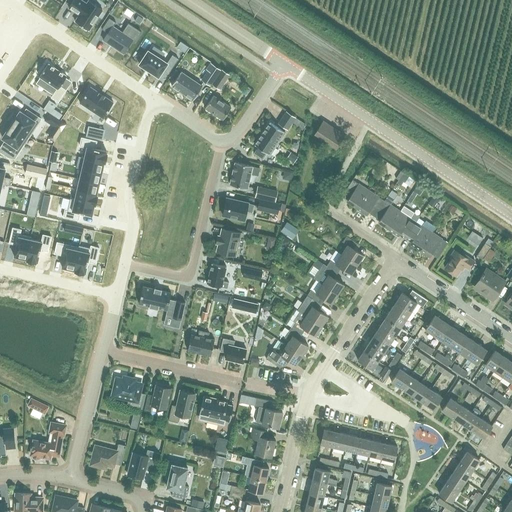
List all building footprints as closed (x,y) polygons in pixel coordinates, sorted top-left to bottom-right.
[(81,0),(73,0),(69,7),(79,14),(75,20),(89,29),(102,10),(88,0),(86,3),(81,0)] [(109,18),(102,29),(108,33),(103,40),(123,54),(132,40),(135,41),(141,32),(128,23),(122,32),(113,26),(116,22),(109,18)] [(147,50),(138,63),(158,76),(163,70),(168,73),(178,58),(172,54),(167,62),(147,50)] [(48,63),(39,76),(57,88),(51,97),(58,101),(66,90),(60,86),(67,76),(48,63)] [(209,69),(202,79),(211,84),(221,70),(215,66),(212,71),(209,69)] [(222,69),(212,84),(220,89),(230,75),(222,69)] [(202,86),(196,82),(181,71),(171,85),(193,100),(202,86)] [(90,86),(80,102),(103,118),(114,102),(90,86)] [(231,107),(213,95),(205,108),(223,120),(231,107)] [(273,103),(270,108),(277,112),(280,108),(273,103)] [(13,115),(8,122),(29,136),(41,118),(26,108),(23,112),(20,110),(15,117),(13,115)] [(286,111),(278,123),(287,129),(295,117),(286,111)] [(50,112),(45,120),(62,131),(67,124),(50,112)] [(336,147),(344,135),(323,121),(315,134),(336,147)] [(5,139),(0,146),(0,151),(8,157),(14,158),(29,136),(8,122),(4,129),(6,130),(2,137),(5,139)] [(270,122),(262,133),(278,144),(285,133),(283,131),(284,131),(270,122)] [(89,127),(86,136),(102,140),(104,130),(89,127)] [(262,133),(255,145),(268,154),(269,154),(270,155),(278,144),(262,133)] [(81,137),(79,145),(87,147),(84,157),(104,162),(105,162),(107,153),(106,153),(107,151),(95,148),(97,141),(81,137)] [(294,162),(297,157),(291,152),(287,158),(294,162)] [(84,157),(82,168),(102,173),(104,162),(84,157)] [(229,184),(247,188),(251,173),(258,175),(259,168),(235,162),(229,184)] [(35,188),(42,190),(44,182),(45,178),(47,168),(28,164),(25,173),(38,176),(37,180),(35,188)] [(0,167),(0,182),(2,183),(10,185),(11,178),(3,176),(5,168),(0,167)] [(82,168),(79,178),(99,183),(102,173),(82,168)] [(285,171),(283,178),(290,179),(292,172),(285,171)] [(404,173),(400,171),(396,178),(399,180),(404,173)] [(405,174),(401,180),(407,185),(412,178),(405,174)] [(79,178),(77,189),(97,194),(99,183),(79,178)] [(347,200),(357,207),(369,190),(359,183),(358,184),(352,180),(347,187),(353,191),(347,200)] [(419,183),(414,191),(417,193),(419,194),(424,187),(419,183)] [(277,191),(258,186),(256,197),(274,201),(277,191)] [(77,189),(74,200),(94,204),(95,204),(97,195),(96,195),(97,194),(77,189)] [(27,215),(35,216),(37,204),(40,192),(32,190),(30,202),(27,215)] [(369,190),(357,207),(367,214),(374,205),(379,208),(384,201),(379,197),(369,190)] [(414,191),(407,200),(411,202),(417,193),(414,191)] [(50,196),(44,194),(41,207),(40,213),(46,214),(47,208),(50,196)] [(435,194),(429,204),(434,207),(440,197),(435,194)] [(379,221),(389,228),(404,205),(400,210),(390,204),(394,199),(388,195),(384,201),(379,208),(385,212),(379,221)] [(248,203),(227,198),(223,215),(244,220),(246,211),(252,212),(253,205),(248,203)] [(260,199),(257,209),(277,214),(277,211),(279,203),(260,199)] [(65,208),(63,216),(78,220),(80,213),(92,215),(94,204),(74,200),(72,210),(65,208)] [(451,204),(448,209),(453,213),(457,208),(451,204)] [(401,232),(407,236),(416,222),(420,216),(404,205),(389,228),(399,235),(401,232)] [(370,229),(375,220),(370,217),(365,226),(370,229)] [(412,239),(410,242),(421,249),(432,231),(435,227),(425,220),(422,226),(416,222),(407,236),(412,239)] [(287,222),(281,231),(292,238),(298,230),(287,222)] [(209,235),(211,224),(205,223),(203,234),(209,235)] [(13,227),(9,243),(17,244),(14,256),(26,259),(30,239),(19,236),(21,229),(13,227)] [(241,233),(221,228),(220,236),(218,235),(216,244),(218,244),(216,252),(236,256),(241,233)] [(432,231),(421,249),(431,256),(437,246),(443,250),(448,243),(442,238),(432,231)] [(30,239),(26,259),(27,259),(26,260),(36,262),(37,261),(38,261),(40,250),(48,251),(51,236),(43,234),(41,241),(30,239)] [(348,245),(342,254),(357,264),(364,255),(354,249),(357,243),(346,236),(343,242),(348,245)] [(269,237),(266,250),(273,252),(276,239),(269,237)] [(284,237),(280,242),(285,245),(289,240),(284,237)] [(61,238),(57,254),(65,255),(62,267),(74,270),(78,250),(67,247),(69,240),(61,238)] [(488,238),(485,244),(477,256),(482,259),(494,242),(488,238)] [(78,250),(74,270),(74,271),(84,273),(84,272),(85,272),(88,261),(96,263),(99,247),(91,245),(89,252),(78,250)] [(468,269),(474,261),(463,254),(462,255),(455,250),(450,257),(452,258),(445,268),(456,275),(463,265),(468,269)] [(331,260),(327,266),(338,273),(341,267),(351,274),(357,264),(342,254),(336,263),(331,260)] [(424,266),(429,257),(425,254),(420,263),(424,266)] [(223,281),(226,266),(211,263),(207,284),(221,287),(227,288),(229,282),(223,281)] [(323,263),(313,278),(316,280),(322,284),(338,294),(344,285),(334,278),(338,273),(327,266),(323,263)] [(245,267),(242,276),(260,280),(262,271),(245,267)] [(492,299),(504,281),(486,269),(475,285),(486,293),(485,294),(492,299)] [(307,295),(311,297),(318,303),(322,297),(332,304),(338,294),(322,284),(316,293),(311,290),(307,295)] [(143,286),(139,303),(149,306),(149,307),(158,309),(158,308),(171,311),(174,311),(172,317),(174,318),(173,322),(172,327),(179,328),(185,302),(176,300),(176,301),(169,299),(171,292),(161,290),(162,289),(154,287),(154,289),(143,286)] [(395,295),(393,299),(411,311),(417,303),(422,307),(427,300),(412,290),(408,296),(402,292),(399,297),(395,295)] [(214,293),(213,300),(220,301),(221,294),(214,293)] [(244,293),(243,299),(254,302),(256,296),(244,293)] [(307,295),(298,310),(300,311),(322,326),(328,317),(318,310),(322,305),(318,303),(311,297),(307,295)] [(234,297),(232,307),(256,312),(258,303),(234,297)] [(394,305),(391,309),(406,319),(411,311),(393,299),(390,303),(394,305)] [(265,302),(262,307),(267,310),(270,305),(265,302)] [(382,315),(400,327),(406,319),(391,309),(388,314),(385,312),(382,315)] [(291,327),(302,334),(306,329),(316,335),(322,326),(301,312),(300,311),(293,321),(295,322),(291,327)] [(380,326),(395,336),(400,327),(382,315),(379,319),(383,321),(380,326)] [(425,329),(434,335),(444,321),(435,315),(425,329)] [(419,319),(415,325),(419,328),(423,321),(419,319)] [(434,335),(443,341),(452,326),(444,321),(434,335)] [(419,328),(415,325),(410,332),(415,335),(419,328)] [(374,328),(371,332),(389,344),(395,336),(380,326),(377,330),(374,328)] [(443,341),(451,347),(461,332),(452,326),(443,341)] [(289,340),(287,345),(302,355),(309,346),(299,340),(302,334),(291,327),(285,337),(289,340)] [(191,334),(187,350),(199,353),(204,331),(199,330),(198,335),(191,334)] [(204,331),(199,353),(210,356),(214,339),(208,338),(209,332),(204,331)] [(384,353),(384,352),(390,356),(392,352),(387,348),(389,344),(371,332),(368,336),(372,338),(369,343),(384,353)] [(460,352),(469,338),(461,332),(451,347),(460,352)] [(410,337),(405,343),(410,346),(414,339),(410,337)] [(243,363),(246,348),(233,345),(234,341),(223,338),(220,351),(227,353),(225,359),(243,363)] [(460,352),(468,358),(478,343),(469,338),(460,352)] [(417,345),(424,350),(427,345),(420,341),(417,345)] [(266,359),(280,367),(282,364),(283,364),(286,358),(296,365),(302,355),(287,345),(286,346),(281,343),(276,351),(273,349),(269,355),(266,359)] [(360,349),(378,361),(384,353),(369,343),(366,347),(363,345),(360,349)] [(405,343),(401,350),(405,352),(410,346),(405,343)] [(478,343),(468,358),(477,364),(487,349),(478,343)] [(434,350),(427,345),(424,350),(431,354),(434,350)] [(378,361),(360,349),(357,353),(361,355),(358,360),(373,370),(378,361)] [(413,353),(422,359),(424,355),(416,349),(413,353)] [(494,371),(504,356),(495,350),(485,365),(494,371)] [(397,352),(393,359),(397,361),(401,355),(397,352)] [(435,357),(441,361),(444,357),(438,352),(435,357)] [(424,355),(422,359),(430,364),(432,360),(424,355)] [(494,371),(503,376),(511,362),(511,361),(504,356),(494,371)] [(451,361),(444,357),(441,361),(448,366),(451,361)] [(397,361),(393,359),(388,365),(392,368),(397,361)] [(511,362),(503,376),(511,382),(511,380),(511,362)] [(434,367),(442,372),(445,369),(436,363),(434,367)] [(454,364),(451,368),(458,373),(461,368),(454,364)] [(386,366),(380,374),(386,378),(391,370),(386,366)] [(402,388),(410,375),(400,368),(391,381),(402,388)] [(468,372),(461,368),(458,373),(465,377),(468,372)] [(445,369),(442,372),(451,378),(453,374),(445,369)] [(402,388),(412,395),(421,382),(410,375),(402,388)] [(117,378),(113,395),(129,399),(127,405),(142,409),(145,394),(139,392),(141,384),(134,382),(135,380),(124,377),(124,380),(117,378)] [(478,379),(475,384),(482,389),(485,384),(478,379)] [(412,395),(422,402),(431,389),(421,382),(412,395)] [(462,385),(470,391),(472,387),(464,382),(462,385)] [(152,405),(166,408),(171,388),(156,384),(153,399),(147,398),(144,410),(150,412),(152,405)] [(492,388),(485,384),(482,389),(488,393),(492,388)] [(481,393),(472,387),(470,391),(478,396),(481,393)] [(431,389),(422,402),(433,409),(441,396),(431,389)] [(168,420),(178,422),(180,415),(189,417),(195,394),(180,390),(177,406),(172,405),(168,420)] [(499,400),(502,395),(495,391),(492,396),(499,400)] [(509,399),(502,395),(499,400),(505,405),(509,399)] [(227,403),(227,401),(213,398),(214,398),(203,396),(199,412),(209,414),(207,420),(224,424),(225,419),(230,420),(233,405),(227,403)] [(482,399),(491,405),(493,401),(485,396),(482,399)] [(452,417),(461,404),(450,397),(442,410),(452,417)] [(32,398),(28,405),(45,414),(48,407),(32,398)] [(255,421),(262,423),(262,424),(279,427),(282,412),(272,409),(273,401),(256,398),(254,405),(259,407),(255,421)] [(501,407),(493,401),(491,405),(499,410),(501,407)] [(452,417),(463,424),(471,411),(461,404),(452,417)] [(463,424),(473,431),(482,418),(478,415),(480,412),(474,407),(471,411),(463,424)] [(492,425),(482,418),(473,431),(484,438),(492,425)] [(33,455),(32,457),(34,459),(37,459),(40,458),(40,457),(50,459),(51,455),(55,455),(55,453),(57,452),(59,452),(63,435),(64,435),(66,425),(51,422),(49,432),(50,432),(48,443),(34,440),(31,455),(33,455)] [(156,424),(155,431),(162,433),(163,426),(156,424)] [(6,449),(16,448),(14,427),(3,428),(3,433),(0,433),(0,455),(6,455),(6,449)] [(272,457),(276,440),(266,438),(268,431),(253,427),(250,438),(258,440),(255,453),(272,457)] [(333,447),(337,432),(324,429),(321,444),(333,447)] [(337,432),(333,447),(345,449),(349,434),(337,432)] [(349,434),(345,449),(357,452),(361,437),(349,434)] [(361,437),(357,452),(369,455),(373,440),(361,437)] [(218,438),(216,448),(224,450),(226,440),(218,438)] [(373,440),(369,455),(381,458),(385,443),(373,440)] [(385,443),(381,458),(394,461),(397,446),(385,443)] [(100,467),(101,463),(114,467),(115,463),(121,465),(126,446),(118,444),(116,450),(95,445),(90,465),(100,467)] [(511,447),(506,444),(503,448),(511,454),(511,447)] [(434,449),(434,460),(443,460),(443,449),(434,449)] [(133,452),(127,474),(143,478),(145,470),(146,466),(152,467),(156,452),(148,450),(146,456),(133,452)] [(460,462),(472,470),(480,459),(467,451),(460,462)] [(239,455),(238,461),(248,464),(252,465),(252,464),(253,459),(239,455)] [(167,473),(170,474),(166,487),(173,489),(171,495),(186,499),(189,487),(183,485),(188,468),(181,466),(182,464),(170,461),(167,473)] [(466,480),(472,470),(460,462),(453,472),(466,480)] [(251,477),(266,481),(269,468),(255,465),(254,465),(251,477)] [(315,468),(312,480),(336,486),(337,480),(328,478),(330,471),(315,468)] [(459,491),(466,480),(453,472),(446,482),(459,491)] [(487,480),(491,482),(496,474),(493,472),(487,480)] [(494,485),(498,487),(504,479),(500,476),(494,485)] [(266,481),(251,477),(248,489),(263,493),(266,481)] [(336,486),(312,480),(309,492),(324,496),(327,484),(336,486)] [(491,482),(487,480),(482,488),(486,491),(491,482)] [(377,482),(374,495),(389,498),(392,486),(377,482)] [(459,491),(446,482),(439,493),(452,501),(459,491)] [(230,491),(245,495),(246,489),(232,485),(231,487),(228,486),(226,490),(230,491)] [(493,495),(498,487),(494,485),(489,493),(493,495)] [(245,495),(230,491),(229,497),(243,500),(245,495)] [(309,492),(306,504),(321,508),(324,496),(309,492)] [(474,500),(477,503),(483,495),(479,492),(478,494),(476,492),(473,495),(472,494),(470,497),(474,500)] [(42,511),(43,497),(35,497),(35,499),(31,498),(31,493),(16,493),(14,511),(42,511)] [(76,506),(78,500),(56,495),(52,511),(82,511),(84,508),(76,506)] [(389,498),(374,495),(371,507),(386,510),(389,498)] [(481,505),(484,507),(490,499),(486,497),(481,505)] [(437,501),(445,507),(447,503),(439,498),(437,501)] [(192,500),(191,505),(202,508),(203,502),(192,500)] [(477,503),(474,500),(468,509),(472,511),(477,503)] [(239,506),(237,511),(238,511),(258,511),(260,504),(245,501),(244,508),(239,506)] [(0,511),(8,511),(6,502),(0,503),(0,511)] [(108,511),(110,508),(92,503),(90,511),(108,511)] [(447,503),(445,507),(452,511),(453,511),(456,509),(447,503)]
